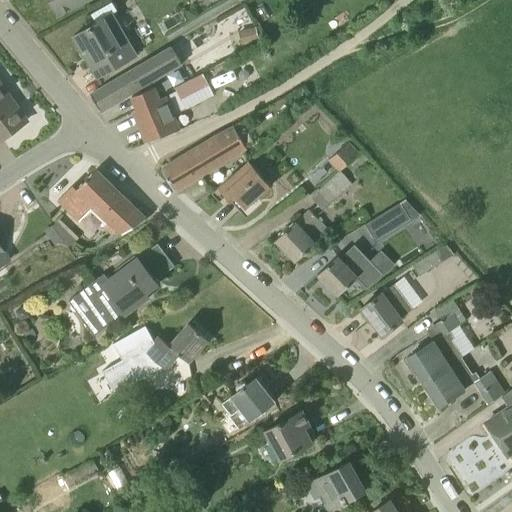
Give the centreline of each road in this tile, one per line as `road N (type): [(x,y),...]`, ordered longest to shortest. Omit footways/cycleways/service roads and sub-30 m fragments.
road 1 (residential): [(464,511),(381,399),(308,324),(126,169)]
road 2 (residential): [(126,169),(317,65),(407,0)]
road 3 (residential): [(87,127),(0,20)]
